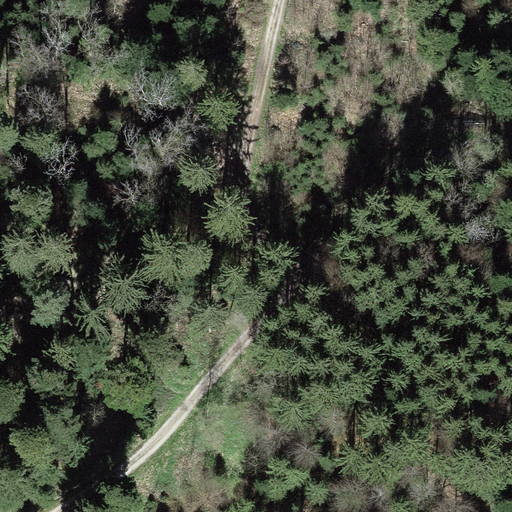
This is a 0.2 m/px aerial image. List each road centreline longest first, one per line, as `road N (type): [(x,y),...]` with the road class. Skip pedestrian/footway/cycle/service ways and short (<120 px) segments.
road 1 (track): [(64,511),(164,435),(386,182),(450,150),(511,146)]
road 2 (track): [(298,276),(248,222),(241,194),(282,0)]
